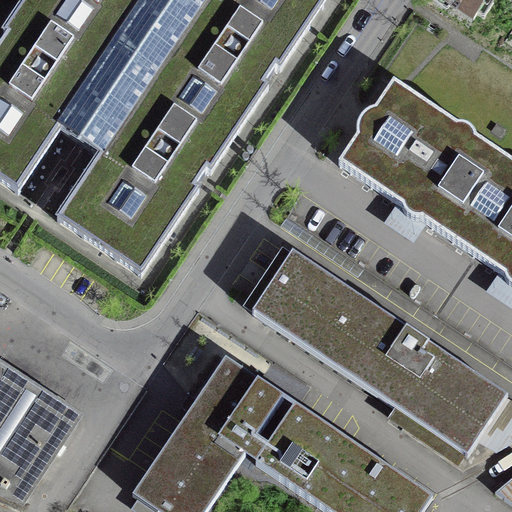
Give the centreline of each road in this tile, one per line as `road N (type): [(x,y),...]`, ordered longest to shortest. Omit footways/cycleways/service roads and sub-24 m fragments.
road 1 (residential): [(194,290),(361,402),(376,437),(487,511)]
road 2 (residential): [(389,0),(194,290)]
road 3 (unknown): [(280,162),(511,317)]
road 4 (residential): [(194,290),(143,366),(0,271)]
